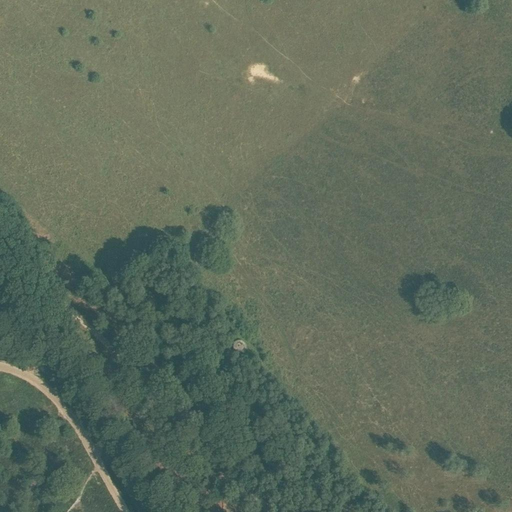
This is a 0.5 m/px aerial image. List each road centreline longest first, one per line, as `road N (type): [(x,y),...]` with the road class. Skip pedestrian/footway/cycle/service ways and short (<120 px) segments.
road 1 (track): [(0,255),(171,403)]
road 2 (track): [(171,403),(272,511)]
road 3 (track): [(124,511),(60,403)]
